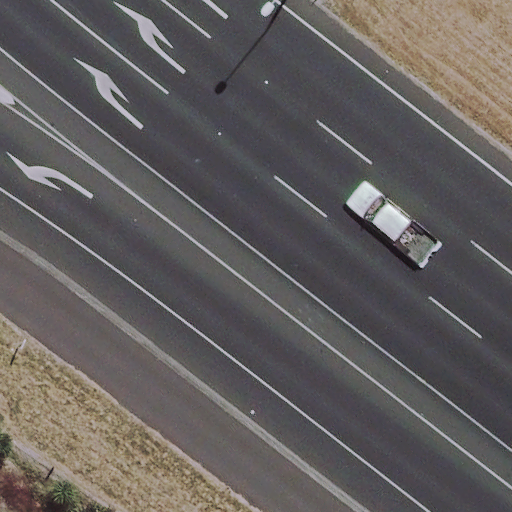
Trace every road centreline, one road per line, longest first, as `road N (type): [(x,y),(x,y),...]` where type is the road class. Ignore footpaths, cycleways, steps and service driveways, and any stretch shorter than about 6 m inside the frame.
road 1 (trunk): [(484,511),(0,146)]
road 2 (trunk): [(511,352),(231,131),(92,0)]
